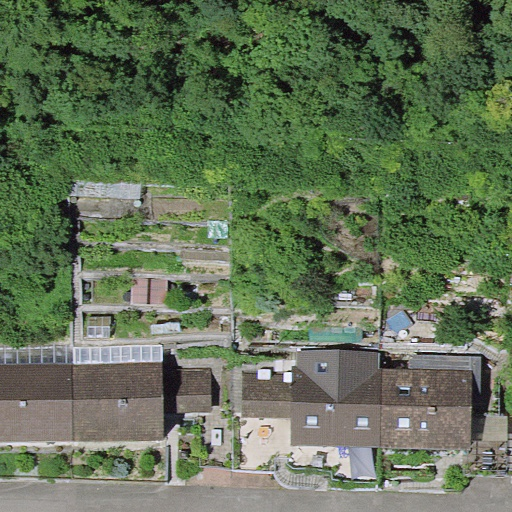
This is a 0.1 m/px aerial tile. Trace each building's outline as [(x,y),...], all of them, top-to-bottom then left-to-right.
[(164,344),(73,346),(73,363),(164,361),(164,344)] [(73,346),(0,347),(0,363),(73,363),(73,346)] [(382,352),(295,350),(296,366),(292,365),(291,374),(291,418),(291,445),(381,446),(381,368),(382,352)] [(409,368),(381,368),(381,446),(470,447),(470,402),(480,402),(480,356),(409,355),(409,368)] [(164,361),(73,363),(74,440),(165,439),(165,412),(164,369),(164,361)] [(73,363),(0,363),(0,440),(74,440),(73,363)] [(164,369),(165,412),(211,411),(210,369),(164,369)] [(291,418),(291,374),(243,373),(242,418),(291,418)]
